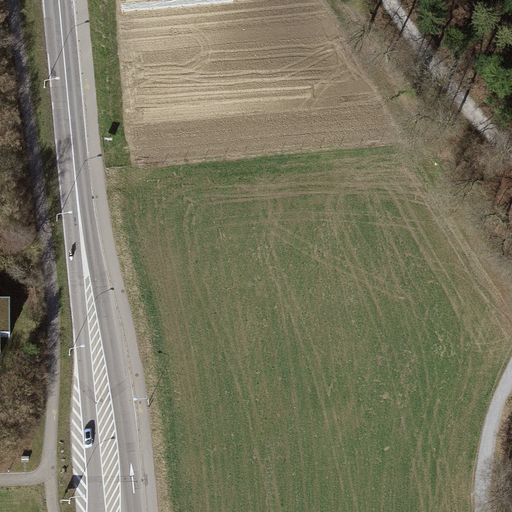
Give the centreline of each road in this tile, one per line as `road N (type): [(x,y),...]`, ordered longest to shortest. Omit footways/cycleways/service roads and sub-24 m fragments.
road 1 (secondary): [(112,511),(59,0)]
road 2 (track): [(392,0),(511,155)]
road 3 (track): [(511,373),(491,431),(487,511)]
